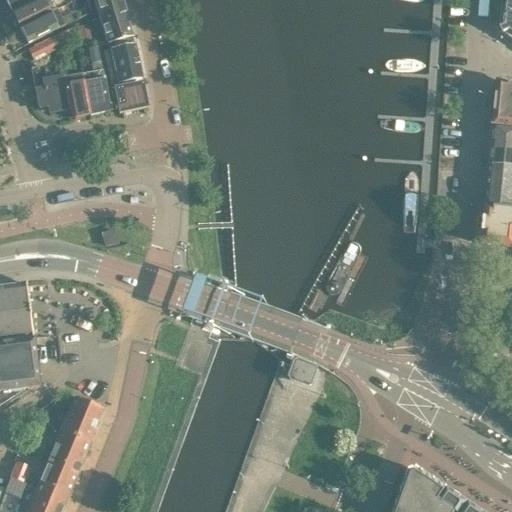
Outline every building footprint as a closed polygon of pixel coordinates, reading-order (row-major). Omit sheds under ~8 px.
[(6,0),(11,11),(32,0),(6,0)] [(32,0),(11,11),(19,27),(48,13),(57,9),(52,0),(53,0),(32,0)] [(120,0),(93,0),(97,13),(122,5),(120,0)] [(511,0),(503,0),(503,9),(502,29),(501,30),(503,37),(504,36),(511,40),(511,0)] [(107,44),(131,36),(122,5),(97,13),(107,44)] [(48,13),(19,27),(28,44),(73,22),(69,13),(61,17),(57,9),(48,13)] [(77,42),(95,38),(92,25),(75,28),(77,42)] [(57,46),(70,40),(66,31),(53,38),(57,46)] [(28,50),(34,61),(58,49),(57,46),(53,38),(28,50)] [(109,49),(115,78),(116,85),(141,80),(133,44),(109,49)] [(109,111),(99,62),(92,64),(94,72),(81,75),(83,82),(89,115),(109,111)] [(43,67),(31,69),(34,85),(39,110),(48,108),(49,113),(69,110),(63,78),(46,82),(43,67)] [(63,78),(69,110),(71,118),(89,115),(83,82),(81,75),(63,78)] [(119,114),(147,108),(142,83),(113,89),(119,114)] [(511,85),(498,84),(494,127),(511,128),(511,85)] [(491,150),(511,151),(511,128),(494,127),(491,150)] [(490,168),(511,169),(511,151),(491,150),(490,168)] [(511,169),(490,168),(486,208),(511,209),(511,169)] [(511,210),(486,208),(484,245),(511,248),(511,210)] [(105,246),(117,242),(114,231),(101,234),(105,246)] [(0,287),(0,342),(32,338),(27,297),(25,284),(0,287)] [(0,411),(28,394),(27,390),(38,388),(32,338),(0,342),(0,411)] [(288,377),(310,385),(315,370),(294,362),(288,377)] [(58,420),(63,422),(59,432),(90,445),(104,410),(73,397),(65,417),(60,414),(58,420)] [(47,418),(36,413),(29,428),(41,433),(47,418)] [(23,443),(35,447),(41,433),(29,428),(23,443)] [(47,444),(52,446),(45,464),(60,471),(66,457),(82,463),(90,445),(59,432),(55,441),(49,439),(47,444)] [(36,472),(41,474),(37,483),(69,496),(82,463),(66,457),(60,471),(45,464),(43,469),(38,467),(36,472)] [(29,468),(16,463),(10,476),(24,482),(29,468)] [(481,511),(419,470),(410,473),(396,511),(481,511)] [(61,511),(69,496),(37,483),(35,488),(23,483),(24,482),(10,476),(4,492),(22,500),(16,511),(61,511)]
